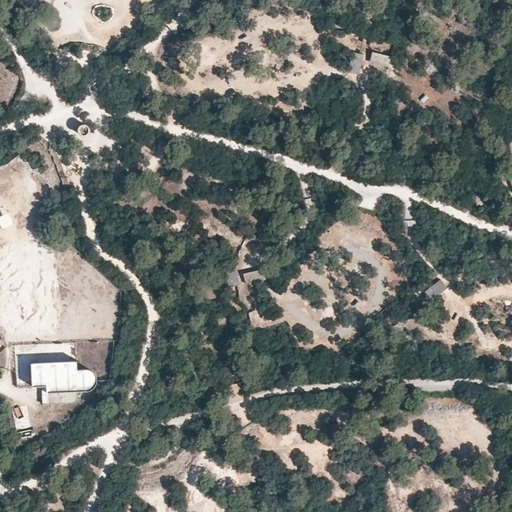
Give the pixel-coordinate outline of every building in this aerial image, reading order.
[(349,65),(348,71),(359,74),(364,54),(353,51),(349,65)] [(372,51),(369,62),(389,67),(391,56),(372,51)] [(80,137),(82,139),(85,139),(87,139),(89,138),(91,136),(91,132),(90,130),(88,128),(85,127),(82,128),(80,129),(79,132),(79,136),(80,137)] [(228,287),(239,284),(235,265),(224,267),(228,287)] [(243,273),(246,284),(249,283),(265,280),(263,268),(243,273)] [(424,292),(432,301),(448,288),(440,279),(424,292)] [(31,363),(34,387),(42,386),(43,404),(74,402),(78,401),(80,398),(79,391),(92,390),(98,388),(103,383),(105,377),(100,371),(96,368),(83,368),(83,360),(31,363)]
